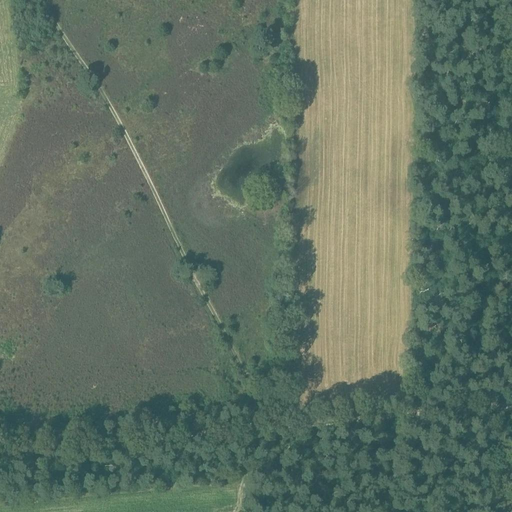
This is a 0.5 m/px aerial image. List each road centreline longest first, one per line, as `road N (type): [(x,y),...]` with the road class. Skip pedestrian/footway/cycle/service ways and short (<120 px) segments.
road 1 (track): [(40,0),(107,104),(268,423)]
road 2 (track): [(268,423),(0,446)]
road 3 (track): [(268,423),(511,398)]
